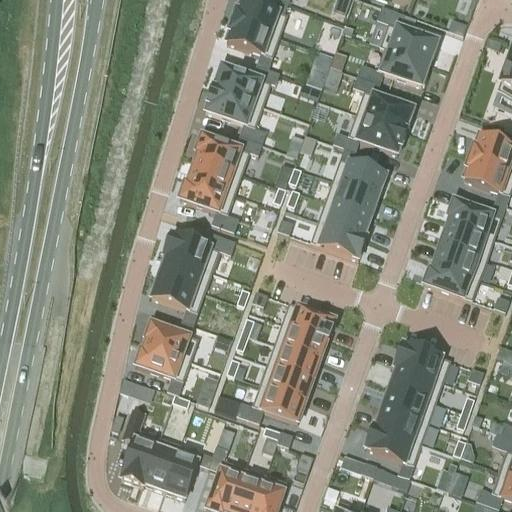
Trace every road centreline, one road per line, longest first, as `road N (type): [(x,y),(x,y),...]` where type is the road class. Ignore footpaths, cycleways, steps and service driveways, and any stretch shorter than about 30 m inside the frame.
road 1 (residential): [(218,0),(95,468),(104,505),(123,511)]
road 2 (residential): [(305,511),(484,7)]
road 3 (primary): [(0,485),(92,0)]
road 4 (primary): [(55,0),(39,157),(0,372)]
